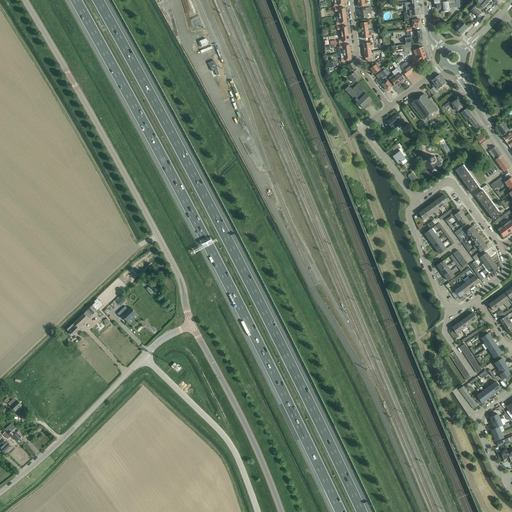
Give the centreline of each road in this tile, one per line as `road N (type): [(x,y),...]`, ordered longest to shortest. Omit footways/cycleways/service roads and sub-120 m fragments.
road 1 (track): [(397,511),(273,257),(242,228),(216,174),(217,157),(132,0)]
road 2 (motorway): [(362,511),(216,210),(95,0)]
road 3 (motorway): [(73,0),(193,216),(340,511)]
road 4 (secondary): [(192,325),(174,267),(24,0)]
road 5 (secondary): [(281,511),(192,325)]
road 6 (unclassified): [(0,492),(143,355)]
road 7 (unclassified): [(257,511),(237,453),(143,355)]
road 8 (residential): [(500,246),(448,180),(415,200)]
road 9 (residential): [(415,200),(363,130),(388,106)]
road 10 (residential): [(415,200),(408,217),(448,309)]
